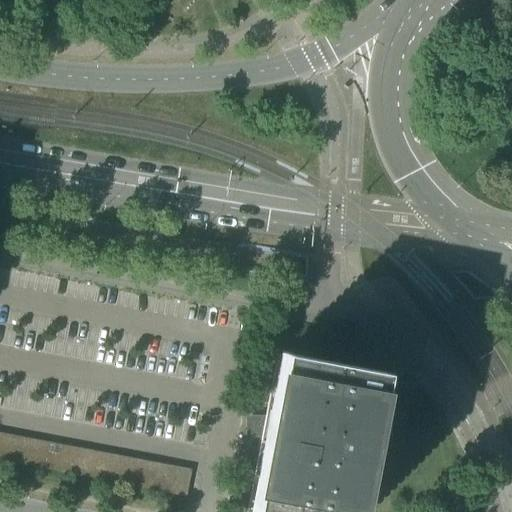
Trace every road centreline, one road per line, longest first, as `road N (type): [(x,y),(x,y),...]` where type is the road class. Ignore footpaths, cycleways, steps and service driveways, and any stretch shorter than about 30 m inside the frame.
road 1 (secondary): [(0,163),(334,218),(468,230)]
road 2 (secondary): [(412,0),(314,60),(254,72),(143,79),(0,68)]
road 3 (secondary): [(421,0),(394,56),(391,111),(413,173),(468,230)]
